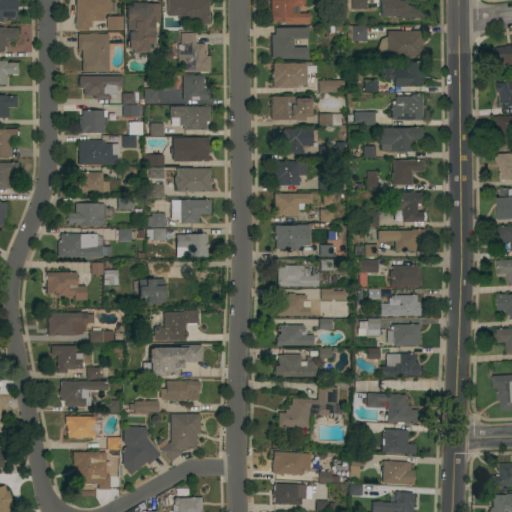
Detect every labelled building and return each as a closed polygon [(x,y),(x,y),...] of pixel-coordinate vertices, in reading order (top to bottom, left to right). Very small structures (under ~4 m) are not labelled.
[(0,0),(16,0),(16,6),(15,6),(14,20),(2,20),(2,21),(0,21),(0,0)] [(110,0),(110,2),(114,2),(114,13),(103,13),(103,21),(91,21),(91,28),(87,28),(87,30),(75,30),(75,0),(110,0)] [(208,0),(208,24),(196,24),(196,20),(178,20),(177,16),(167,16),(166,0),(208,0)] [(304,0),(304,3),(302,4),(300,4),(301,7),(292,7),(292,13),(308,13),(308,24),(286,25),(286,22),(275,22),(275,23),(270,23),(270,0),(304,0)] [(317,0),(329,0),(329,9),(317,8),(317,0)] [(365,0),(365,9),(351,9),(351,0),(365,0)] [(409,0),(409,3),(411,3),(413,5),(414,7),(414,9),(419,8),(419,10),(420,10),(420,15),(419,15),(419,18),(398,18),(397,16),(381,16),(380,0),(409,0)] [(159,23),(153,23),(153,44),(147,44),(147,52),(136,52),(136,54),(132,54),(132,49),(127,49),(127,47),(126,47),(126,42),(128,42),(128,32),(127,32),(127,20),(126,20),(126,7),(131,7),(131,3),(146,3),(146,4),(159,4),(159,23)] [(122,16),(122,30),(106,30),(106,17),(122,16)] [(365,41),(346,41),(346,26),(365,26),(365,41)] [(0,51),(0,27),(4,27),(3,29),(16,29),(16,39),(6,39),(6,45),(3,45),(3,51),(0,51)] [(274,34),(274,28),(307,28),(307,39),(301,39),(301,41),(294,41),(294,47),(307,47),(307,59),(270,59),(270,34),(274,34)] [(421,31),(421,57),(377,57),(377,48),(380,39),(386,37),(386,31),(421,31)] [(89,34),(89,33),(96,33),(96,34),(107,34),(108,72),(81,72),(81,50),(77,50),(77,34),(89,34)] [(194,33),(195,44),(204,44),(204,56),(209,56),(209,72),(183,72),(183,64),(177,64),(177,45),(180,45),(180,33),(194,33)] [(511,63),(508,64),(508,62),(498,64),(496,47),(506,46),(505,45),(511,44),(511,63)] [(0,61),(5,61),(5,63),(16,63),(16,75),(8,74),(8,77),(6,77),(5,85),(0,85),(0,61)] [(289,63),(289,62),(293,62),(293,63),(305,63),(305,85),(296,85),(296,88),(272,88),(272,80),(271,71),(272,71),(272,63),(289,63)] [(394,80),(391,80),(391,79),(380,79),(380,66),(379,66),(379,64),(392,64),(392,70),(405,70),(405,62),(421,62),(421,80),(420,80),(420,85),(406,85),(406,86),(394,86),(394,80)] [(183,76),(183,74),(193,74),(193,76),(203,76),(203,88),(208,88),(207,100),(181,100),(181,76),(183,76)] [(122,76),(122,87),(116,87),(116,95),(109,95),(109,99),(93,99),(93,95),(83,95),(83,88),(78,88),(78,76),(122,76)] [(511,105),(507,106),(507,104),(505,104),(505,102),(499,103),(499,92),(497,92),(496,82),(499,82),(503,82),(503,78),(509,77),(509,81),(511,81),(511,105)] [(343,80),(343,92),(318,93),(317,81),(343,80)] [(377,91),(363,91),(363,81),(377,80),(377,91)] [(156,89),(157,103),(143,103),(143,89),(156,89)] [(133,95),(138,95),(138,104),(133,104),(121,105),(121,93),(133,93),(133,95)] [(0,95),(5,95),(5,96),(16,96),(16,108),(8,108),(8,118),(0,118),(0,95)] [(410,96),(410,95),(421,95),(422,120),(413,120),(413,119),(391,120),(390,104),(393,104),(393,100),(395,100),(395,97),(410,96)] [(271,97),(271,96),(276,96),(276,97),(296,97),(296,98),(310,98),(310,117),(304,117),(304,121),(295,121),(295,120),(270,120),(270,97),(271,97)] [(138,117),(122,117),(122,105),(138,105),(138,117)] [(208,107),(208,122),(205,122),(205,130),(184,130),(184,125),(178,125),(178,117),(169,118),(169,107),(208,107)] [(106,126),(102,126),(102,133),(81,133),(81,134),(78,133),(78,119),(81,119),(81,111),(106,111),(106,126)] [(374,112),(374,125),(362,125),(362,123),(353,123),(352,112),(374,112)] [(331,114),(331,127),(317,127),(317,114),(331,114)] [(511,115),(511,145),(510,145),(510,144),(498,145),(497,125),(496,125),(495,116),(511,115)] [(141,122),(141,135),(128,135),(127,122),(141,122)] [(163,123),(163,136),(149,136),(149,133),(145,133),(145,124),(149,124),(149,123),(163,123)] [(391,127),(391,128),(409,128),(409,127),(421,127),(421,132),(422,132),(422,135),(421,135),(421,139),(413,139),(409,142),(410,150),(410,153),(405,153),(405,152),(389,152),(389,144),(379,144),(379,128),(391,127)] [(0,129),(16,129),(16,138),(10,138),(10,157),(0,157),(0,129)] [(311,129),(311,146),(301,146),(301,150),(303,150),(303,153),(301,153),(286,153),(286,144),(282,144),(282,142),(271,142),(271,131),(283,131),(283,129),(311,129)] [(135,148),(121,148),(121,136),(135,136),(135,148)] [(172,155),(169,155),(169,148),(172,148),(172,138),(204,137),(204,138),(207,138),(208,161),(172,162),(172,155)] [(78,141),(102,141),(102,142),(104,142),(104,144),(118,144),(118,156),(116,156),(116,165),(78,165),(78,141)] [(335,146),(335,143),(344,142),(344,157),(318,158),(318,146),(335,146)] [(375,158),(362,157),(363,146),(375,146),(375,158)] [(511,179),(500,180),(499,167),(497,167),(497,163),(495,164),(495,154),(511,153),(511,179)] [(163,166),(144,166),(144,155),(163,155),(163,166)] [(423,160),(423,171),(414,171),(411,175),(411,185),(391,185),(391,172),(392,172),(392,161),(423,160)] [(273,162),(305,162),(305,175),(297,175),(297,179),(299,179),(299,181),(297,181),(297,185),(273,186),(273,162)] [(0,163),(17,163),(17,173),(13,173),(13,189),(0,189),(0,163)] [(135,167),(135,179),(121,179),(121,167),(135,167)] [(162,168),(163,179),(149,179),(148,169),(162,168)] [(209,168),(209,178),(211,178),(211,183),(209,183),(209,192),(176,192),(176,191),(174,191),(174,185),(175,185),(174,183),(174,178),(175,176),(176,175),(176,169),(209,168)] [(101,172),(102,181),(108,181),(108,194),(77,195),(77,181),(78,181),(78,178),(80,178),(80,173),(101,172)] [(375,172),(375,178),(377,178),(377,190),(365,190),(365,178),(366,178),(366,172),(375,172)] [(330,179),(331,190),(318,190),(318,179),(330,179)] [(163,198),(149,198),(149,196),(146,196),(146,185),(163,185),(163,198)] [(499,198),(499,189),(511,188),(511,219),(497,219),(497,218),(496,218),(496,210),(497,210),(497,207),(496,207),(496,202),(496,198),(499,198)] [(420,193),(420,204),(416,204),(416,212),(422,212),(422,222),(401,222),(401,221),(393,221),(393,209),(394,209),(394,193),(420,193)] [(311,194),(311,204),(303,204),(303,210),(297,210),(297,216),(276,216),(276,214),(273,214),(273,194),(311,194)] [(333,205),(322,205),(322,195),(333,195),(333,205)] [(130,209),(116,209),(116,198),(130,198),(130,209)] [(203,200),(203,199),(205,199),(205,200),(209,200),(209,214),(197,214),(196,223),(179,223),(177,223),(177,220),(170,220),(170,200),(203,200)] [(103,209),(110,209),(110,218),(103,218),(103,220),(102,220),(102,226),(78,226),(78,225),(67,225),(67,213),(74,213),(75,203),(97,203),(97,204),(103,204),(103,209)] [(319,222),(318,210),(332,209),(332,221),(319,222)] [(364,227),(364,211),(378,211),(377,227),(364,227)] [(163,214),(163,217),(165,217),(165,226),(163,226),(163,227),(150,227),(150,226),(146,226),(146,217),(150,217),(150,214),(163,214)] [(275,249),(275,234),(274,234),(274,225),(298,226),(307,225),(307,245),(298,245),(298,248),(275,249)] [(511,225),(511,250),(510,240),(499,241),(498,226),(511,225)] [(164,241),(151,241),(151,229),(164,228),(164,241)] [(130,232),(135,232),(135,239),(130,239),(130,242),(117,242),(117,229),(130,229),(130,232)] [(376,240),(376,231),(410,231),(410,230),(424,230),(424,237),(416,237),(416,251),(394,251),(394,241),(376,240)] [(96,234),(96,245),(102,245),(102,257),(57,257),(57,242),(60,242),(60,234),(96,234)] [(206,243),(205,243),(205,248),(206,248),(206,257),(186,257),(186,247),(175,247),(175,235),(185,235),(185,234),(206,234),(206,243)] [(377,244),(377,257),(364,257),(364,245),(377,244)] [(332,257),(319,257),(319,245),(332,245),(332,257)] [(511,285),(510,286),(509,279),(506,280),(506,273),(497,274),(497,260),(511,259),(511,285)] [(319,271),(319,260),(331,260),(331,271),(319,271)] [(377,260),(377,272),(365,272),(365,270),(358,270),(358,261),(365,261),(365,260),(377,260)] [(102,274),(90,274),(90,263),(102,263),(102,274)] [(276,286),(276,266),(303,266),(303,269),(312,269),(312,273),(320,273),(320,281),(317,281),(317,286),(276,286)] [(390,286),(390,278),(392,278),(392,266),(419,266),(419,273),(420,273),(420,286),(390,286)] [(117,270),(117,285),(108,285),(103,285),(103,270),(117,270)] [(76,273),(76,286),(85,286),(85,300),(74,300),(74,296),(57,296),(57,294),(45,294),(45,281),(46,281),(46,273),(76,273)] [(163,279),(163,284),(168,284),(169,296),(164,297),(164,302),(153,303),(153,304),(146,304),(146,303),(145,303),(138,303),(137,280),(163,279)] [(320,300),(320,289),(332,289),(332,291),(343,291),(343,300),(320,300)] [(367,289),(379,289),(378,300),(367,300),(367,289)] [(511,318),(509,319),(509,314),(505,315),(505,309),(497,310),(497,305),(494,305),(494,299),(496,299),(496,294),(506,294),(511,293),(511,318)] [(276,316),(276,305),(278,305),(278,295),(287,295),(287,294),(294,294),(294,295),(305,295),(305,301),(309,301),(309,308),(308,308),(308,316),(276,316)] [(416,296),(416,302),(418,302),(418,305),(419,305),(419,309),(420,309),(420,314),(419,314),(419,316),(396,316),(396,312),(392,312),(392,310),(387,310),(387,317),(379,317),(379,301),(386,301),(389,301),(389,299),(392,299),(392,296),(416,296)] [(182,312),(182,311),(197,311),(197,323),(184,324),(184,340),(153,341),(153,339),(151,339),(151,336),(153,335),(153,328),(163,328),(163,312),(182,312)] [(86,324),(84,324),(84,329),(81,334),(78,335),(74,335),(47,335),(47,322),(47,313),(86,313),(86,324)] [(318,329),(318,319),(330,319),(330,329),(318,329)] [(378,319),(378,330),(380,330),(380,335),(378,335),(357,336),(357,337),(353,337),(353,332),(356,332),(356,329),(358,328),(358,322),(366,322),(366,319),(378,319)] [(275,345),(276,337),(277,337),(277,335),(279,335),(279,325),(303,325),(303,327),(305,327),(305,330),(303,330),(303,331),(305,331),(305,335),(312,335),(312,346),(275,345)] [(418,325),(419,345),(393,345),(393,343),(386,343),(386,331),(392,331),(392,329),(390,329),(390,327),(392,327),(392,325),(418,325)] [(511,327),(511,353),(506,354),(505,342),(497,342),(497,338),(496,338),(495,336),(495,333),(496,332),(496,329),(511,327)] [(112,331),(112,342),(101,342),(101,343),(89,343),(89,331),(112,331)] [(201,345),(201,361),(194,361),(194,363),(182,363),(182,369),(177,369),(177,376),(153,376),(153,374),(150,374),(150,372),(144,372),(143,364),(150,363),(149,362),(148,357),(150,356),(150,355),(149,355),(149,349),(152,349),(152,348),(160,348),(160,347),(168,347),(168,348),(180,348),(180,345),(201,345)] [(66,369),(66,373),(56,373),(56,355),(50,355),(50,346),(74,346),(74,353),(81,353),(81,369),(66,369)] [(330,348),(330,359),(318,359),(316,359),(316,349),(318,349),(318,348),(330,348)] [(378,359),(366,359),(366,348),(378,348),(378,359)] [(414,354),(414,363),(417,363),(417,375),(380,376),(380,367),(385,367),(385,354),(414,354)] [(274,376),(274,367),(277,367),(277,355),(299,355),(299,367),(305,367),(305,361),(313,361),(313,362),(314,362),(314,366),(313,366),(313,367),(314,367),(314,376),(274,376)] [(98,368),(98,378),(86,379),(86,378),(85,378),(85,368),(86,368),(98,368)] [(511,374),(511,409),(500,410),(499,400),(496,401),(496,388),(492,388),(491,376),(511,374)] [(199,381),(199,384),(200,384),(200,387),(198,387),(198,391),(197,391),(197,400),(165,401),(165,400),(159,400),(159,389),(165,389),(165,381),(199,381)] [(365,392),(353,392),(354,381),(365,381),(365,392)] [(106,382),(106,390),(97,390),(97,392),(89,392),(89,406),(84,406),(64,406),(64,401),(60,401),(60,396),(58,396),(58,395),(58,392),(58,391),(60,391),(60,382),(106,382)] [(336,403),(333,403),(333,414),(328,414),(328,415),(308,414),(307,428),(306,428),(306,431),(297,430),(297,427),(277,427),(278,413),(284,413),(284,409),(288,409),(288,405),(291,405),(291,399),(316,400),(317,387),(337,388),(336,403)] [(404,395),(404,402),(406,402),(406,406),(410,406),(410,410),(416,410),(415,424),(386,422),(387,401),(377,401),(377,408),(365,407),(366,404),(362,404),(362,399),(366,399),(366,393),(404,395)] [(104,412),(104,400),(117,400),(117,412),(104,412)] [(141,401),(141,400),(144,400),(144,401),(157,401),(158,412),(133,413),(133,410),(129,410),(129,404),(133,404),(133,402),(141,401)] [(170,414),(199,414),(199,434),(196,434),(196,450),(179,450),(181,453),(169,462),(159,450),(169,442),(170,414)] [(94,417),(94,425),(94,431),(94,438),(83,438),(80,439),(77,439),(75,438),(66,438),(66,432),(66,425),(64,425),(65,416),(94,417)] [(364,435),(351,435),(352,423),(365,424),(364,435)] [(123,427),(146,427),(146,437),(159,455),(147,464),(146,462),(129,475),(121,464),(122,450),(125,447),(122,442),(123,427)] [(383,453),(384,429),(407,431),(406,444),(414,444),(414,455),(383,453)] [(120,450),(106,450),(106,437),(120,437),(120,450)] [(99,452),(99,461),(100,461),(100,476),(109,476),(109,490),(107,490),(107,491),(98,491),(98,490),(97,490),(97,484),(94,484),(94,482),(79,482),(79,475),(76,475),(76,466),(72,466),(72,453),(99,452)] [(309,454),(309,469),(302,469),(302,475),(300,475),(298,475),(298,474),(272,473),(273,452),(309,454)] [(348,478),(349,465),(350,465),(350,454),(364,455),(363,467),(359,467),(358,478),(348,478)] [(381,483),(382,461),(387,462),(387,460),(390,461),(410,463),(409,471),(414,471),(413,485),(381,483)] [(511,462),(511,485),(499,486),(499,485),(490,485),(489,475),(496,475),(496,474),(499,474),(498,463),(511,462)] [(330,472),(330,483),(318,482),(319,471),(330,472)] [(305,485),(305,499),(300,499),(300,505),(273,504),(274,496),(272,496),(272,491),(273,491),(274,484),(305,485)] [(348,495),(349,484),(361,485),(360,496),(348,495)] [(11,503),(9,504),(10,511),(0,511),(0,487),(4,486),(5,491),(8,491),(11,503)] [(412,493),(412,498),(413,498),(412,507),(411,511),(371,511),(371,502),(376,502),(376,501),(381,501),(381,502),(395,503),(395,498),(394,498),(394,492),(412,493)] [(511,493),(511,511),(489,511),(489,509),(492,508),(492,495),(506,494),(506,493),(511,493)] [(176,511),(174,511),(173,499),(175,499),(175,498),(177,497),(177,498),(200,498),(201,510),(202,510),(202,511),(176,511)] [(327,501),(327,511),(315,511),(315,501),(327,501)]
